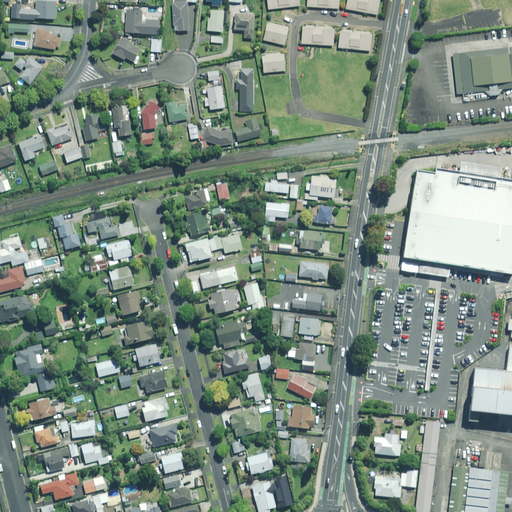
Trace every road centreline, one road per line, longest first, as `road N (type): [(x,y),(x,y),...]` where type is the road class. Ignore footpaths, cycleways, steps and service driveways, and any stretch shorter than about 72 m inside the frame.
road 1 (residential): [(152,207),(230,511)]
road 2 (secondary): [(380,128),(341,412)]
road 3 (residential): [(380,128),(300,109),(294,30),(311,17),(396,27)]
